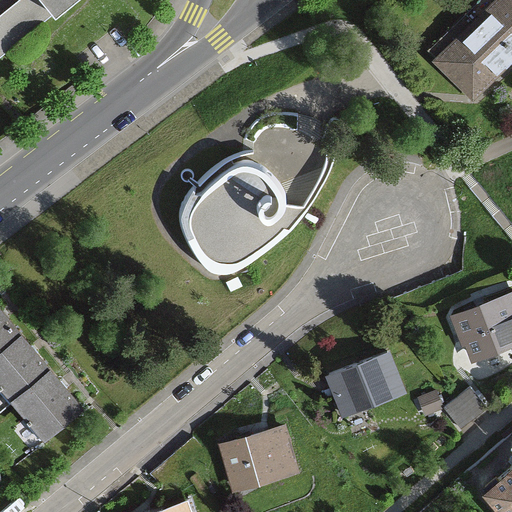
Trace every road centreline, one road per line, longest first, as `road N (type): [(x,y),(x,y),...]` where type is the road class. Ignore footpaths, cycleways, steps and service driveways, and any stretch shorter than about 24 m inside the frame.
road 1 (residential): [(55,511),(395,224)]
road 2 (residential): [(154,78),(0,192)]
road 3 (residential): [(511,411),(394,511)]
